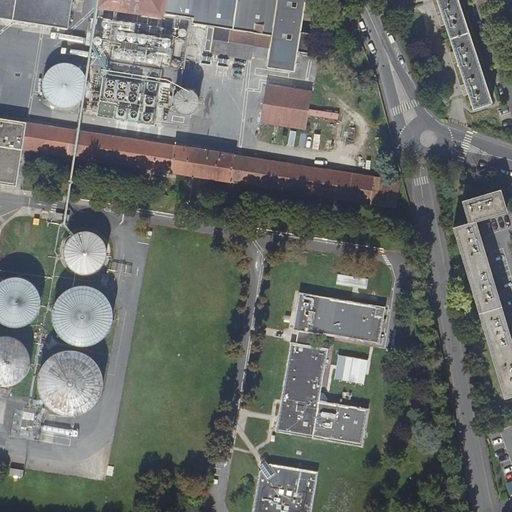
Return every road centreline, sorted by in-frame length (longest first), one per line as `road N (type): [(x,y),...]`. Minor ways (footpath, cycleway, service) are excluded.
road 1 (residential): [(386,347),(394,258),(0,198)]
road 2 (residential): [(427,138),(422,199),(485,511)]
road 3 (residential): [(362,0),(427,138)]
